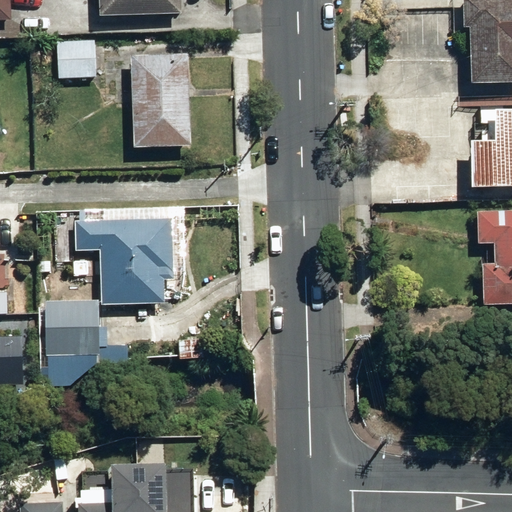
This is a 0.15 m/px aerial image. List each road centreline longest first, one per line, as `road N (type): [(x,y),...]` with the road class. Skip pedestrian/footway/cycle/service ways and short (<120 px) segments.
road 1 (tertiary): [(293,0),(312,494)]
road 2 (residential): [(511,495),(312,494)]
